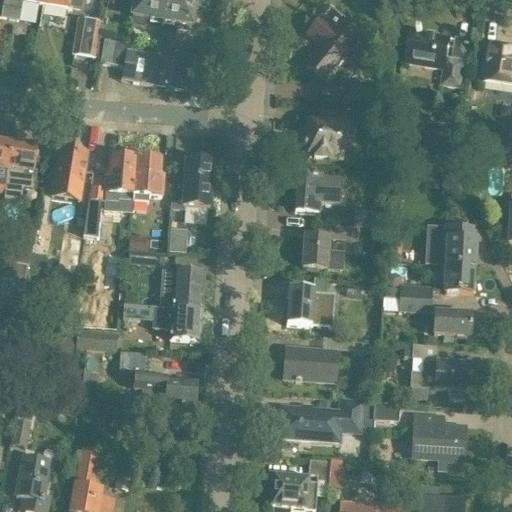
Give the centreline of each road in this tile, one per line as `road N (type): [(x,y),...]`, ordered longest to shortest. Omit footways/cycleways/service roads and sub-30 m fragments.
road 1 (residential): [(221,511),(246,121)]
road 2 (residential): [(246,121),(0,102)]
road 3 (residential): [(246,121),(254,0)]
